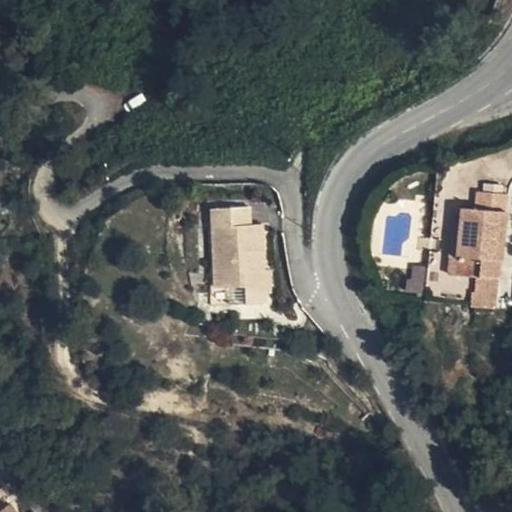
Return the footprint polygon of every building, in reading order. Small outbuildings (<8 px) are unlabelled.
[(456,211),(450,278),(474,279),(474,308),(499,308),(510,216),(511,201),(511,199),(478,196),(477,213),(456,211)] [(248,207),(217,208),(218,222),(211,222),(214,288),(245,287),(246,305),(264,304),(264,292),(263,271),(260,224),(249,225),(248,207)] [(211,306),(246,305),(245,287),(214,288),(211,222),(218,222),(217,208),(206,209),(211,306)] [(422,293),(425,266),(409,264),(406,292),(422,293)] [(274,270),(263,271),(264,292),(275,292),(274,270)] [(0,498),(0,511),(40,511),(35,505),(26,511),(16,511),(1,497),(0,498)]
